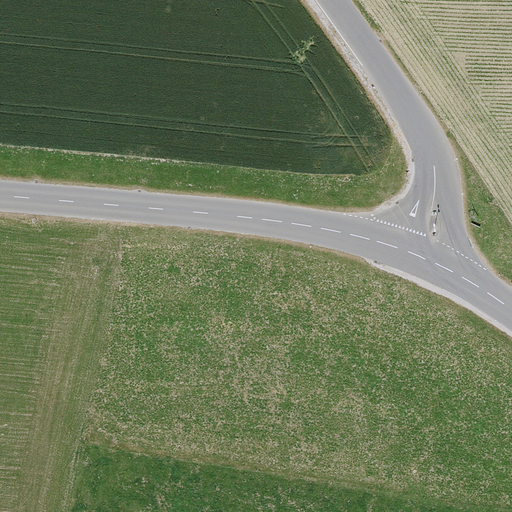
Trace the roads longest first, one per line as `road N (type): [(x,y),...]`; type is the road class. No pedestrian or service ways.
road 1 (tertiary): [(421,259),(365,238),(244,214),(0,198)]
road 2 (tertiary): [(421,259),(439,208),(423,140),(332,0)]
